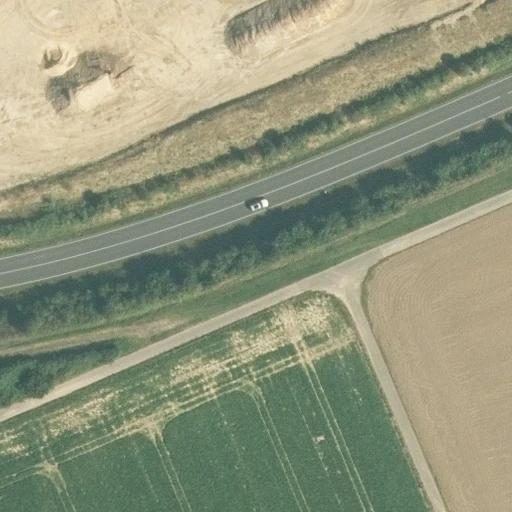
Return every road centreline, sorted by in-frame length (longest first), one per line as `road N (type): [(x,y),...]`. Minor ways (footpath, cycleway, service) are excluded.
road 1 (track): [(438,511),(336,271),(204,345),(0,432)]
road 2 (secondary): [(511,113),(114,266),(0,290)]
road 3 (track): [(204,345),(182,327),(158,322),(0,352)]
road 4 (track): [(336,271),(511,203)]
